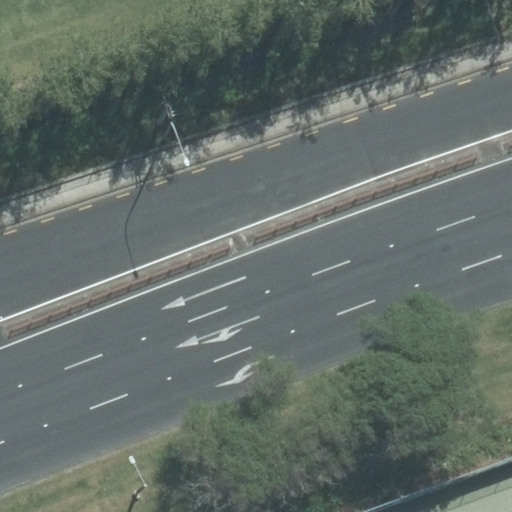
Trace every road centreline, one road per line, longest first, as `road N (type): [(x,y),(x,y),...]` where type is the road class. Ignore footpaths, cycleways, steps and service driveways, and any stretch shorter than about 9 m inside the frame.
road 1 (primary): [(511,204),(0,391)]
road 2 (primary): [(0,280),(511,101)]
